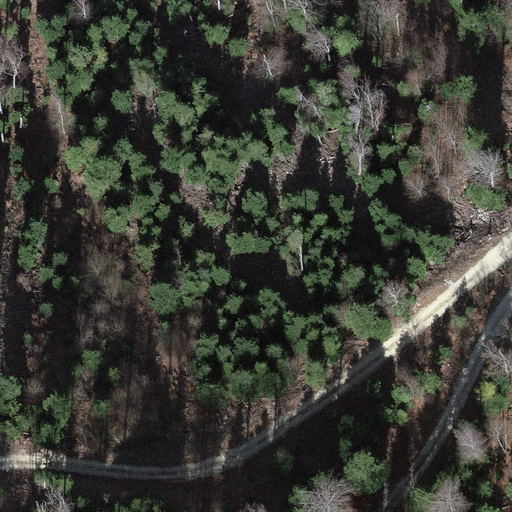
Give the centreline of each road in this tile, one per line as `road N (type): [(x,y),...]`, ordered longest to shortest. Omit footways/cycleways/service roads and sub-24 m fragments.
road 1 (track): [(511,246),(371,360),(207,469),(0,462)]
road 2 (track): [(511,324),(430,475),(393,511)]
